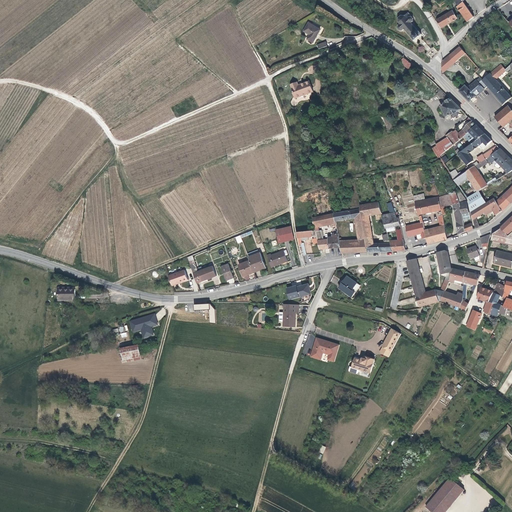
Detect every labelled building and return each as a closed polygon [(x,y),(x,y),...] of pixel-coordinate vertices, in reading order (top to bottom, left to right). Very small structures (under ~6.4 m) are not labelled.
[(467,22),(473,17),(459,0),(452,0),(452,1),(457,8),(456,8),(467,22)] [(416,39),(419,36),(421,34),(418,31),(411,22),(413,21),(413,18),(407,12),(404,15),(402,15),(398,18),(398,22),(400,24),(398,26),(398,29),(400,30),(402,30),(404,29),(411,37),(413,40),(415,38),(416,39)] [(456,20),(451,12),(438,21),(442,28),(448,24),(456,20)] [(320,30),(308,23),(304,31),(309,34),(307,39),(312,42),(316,35),(320,30)] [(326,41),(317,44),(319,49),(328,46),(326,41)] [(454,62),(463,54),(457,47),(448,55),(454,62)] [(440,73),(441,74),(454,62),(448,55),(440,62),(440,73)] [(414,66),(403,57),(399,61),(410,70),(414,66)] [(511,61),(504,69),(500,65),(481,81),(485,86),(494,95),(501,104),(510,97),(493,78),(503,70),(504,72),(509,67),(511,70),(511,61)] [(481,81),(478,78),(466,89),(464,86),(458,91),(468,101),(472,97),(485,86),(481,81)] [(306,80),(294,84),(292,81),(286,84),(291,98),(310,91),(306,80)] [(444,95),(439,89),(435,93),(440,99),(444,95)] [(459,110),(448,99),(444,103),(445,104),(440,109),(448,119),(452,116),(454,118),(453,121),(455,121),(456,119),(457,117),(458,116),(460,116),(460,114),(457,115),(455,113),(459,110)] [(493,118),(500,126),(511,115),(511,110),(511,109),(510,110),(506,106),(505,107),(493,118)] [(386,131),(391,129),(385,112),(380,114),(386,131)] [(443,135),(444,137),(451,146),(453,143),(458,139),(468,131),(475,125),(473,123),(470,120),(467,123),(465,124),(463,125),(463,126),(460,129),(459,128),(454,132),(453,129),(449,132),(448,131),(443,135)] [(468,131),(475,139),(483,133),(479,130),(475,125),(468,131)] [(459,151),(456,153),(467,165),(473,160),(466,153),(472,148),(474,146),(476,148),(481,148),(490,140),(483,133),(475,139),(464,148),(459,151)] [(440,154),(451,146),(444,137),(433,146),(440,154)] [(458,150),(463,146),(458,139),(453,143),(458,150)] [(440,154),(433,146),(429,149),(436,158),(439,157),(438,155),(440,154)] [(486,158),(490,156),(499,149),(496,146),(481,156),(481,155),(476,158),(479,163),(480,162),(486,158)] [(494,161),(505,172),(507,173),(509,172),(511,170),(511,162),(503,153),(499,149),(490,156),(494,161)] [(488,183),(485,185),(473,166),(468,170),(462,174),(459,175),(453,179),(458,186),(468,179),(477,193),(478,192),(489,185),(488,183)] [(450,174),(453,179),(459,175),(458,173),(456,170),(450,174)] [(511,185),(497,199),(495,196),(492,198),(501,211),(511,200),(511,185)] [(455,195),(453,191),(447,194),(451,203),(453,206),(458,234),(464,232),(462,220),(461,213),(459,203),(455,195)] [(482,204),(484,202),(478,192),(477,193),(467,200),(470,211),(482,204)] [(439,206),(441,206),(451,203),(447,194),(436,196),(439,206)] [(439,206),(436,196),(413,202),(417,215),(439,209),(439,206)] [(459,203),(461,213),(468,211),(465,201),(462,201),(461,196),(458,197),(459,203)] [(492,198),(486,202),(490,208),(491,211),(494,215),(501,211),(492,198)] [(368,217),(381,213),(377,202),(359,207),(360,210),(366,242),(368,252),(380,251),(380,244),(374,244),(368,217)] [(476,222),(475,217),(483,212),(486,211),(482,204),(470,211),(472,223),(476,222)] [(358,240),(359,243),(366,242),(360,210),(338,215),(337,208),(331,210),(332,213),(334,221),(334,225),(354,220),(358,240)] [(461,213),(462,220),(469,218),(468,211),(461,213)] [(321,216),(323,224),(334,221),(332,213),(321,216)] [(394,213),(389,214),(382,215),(386,228),(389,227),(390,231),(394,230),(394,226),(399,225),(398,218),(396,219),(394,213)] [(508,230),(511,226),(511,215),(500,227),(491,235),(490,240),(511,245),(511,231),(508,230)] [(323,224),(321,216),(311,218),(312,221),(314,231),(318,243),(319,249),(340,248),(339,245),(339,243),(338,239),(337,234),(332,235),(332,240),(320,241),(317,229),(316,226),(323,224)] [(469,218),(462,220),(464,232),(472,229),(469,218)] [(440,227),(424,231),(427,244),(446,239),(443,224),(439,224),(439,225),(440,227)] [(294,239),(291,227),(276,230),(279,243),(294,239)] [(301,255),(305,255),(302,242),(310,241),(309,237),(314,237),(314,239),(311,240),(312,245),(318,243),(314,231),(296,232),(301,255)] [(385,244),(385,251),(392,250),(390,242),(388,234),(383,235),(385,244)] [(479,238),(481,244),(487,242),(489,234),(479,238)] [(405,249),(404,242),(393,244),(392,241),(390,242),(392,250),(405,249)] [(368,252),(366,242),(359,243),(346,244),(348,253),(368,252)] [(341,253),(348,253),(346,244),(339,245),(340,248),(341,253)] [(476,262),(479,261),(480,255),(478,250),(476,246),(467,249),(470,259),(475,257),(476,262)] [(266,257),(270,268),(287,261),(285,256),(288,255),(286,251),(283,252),(283,251),(270,257),(270,255),(266,257)] [(443,289),(442,292),(445,293),(446,292),(450,279),(452,273),(451,268),(447,253),(445,251),(437,253),(442,274),(446,274),(445,278),(446,278),(445,281),(447,282),(444,289),(443,289)] [(265,268),(259,252),(248,257),(250,262),(254,272),(265,268)] [(511,268),(511,266),(511,255),(496,252),(493,264),(503,266),(511,268)] [(190,255),(187,257),(196,284),(216,278),(212,267),(197,272),(190,255)] [(424,293),(425,293),(417,258),(414,259),(423,294),(424,293)] [(407,261),(418,306),(428,304),(426,298),(425,298),(424,293),(423,294),(414,259),(407,261)] [(254,272),(250,262),(239,266),(243,278),(254,274),(254,272)] [(228,266),(221,268),(226,283),(233,281),(228,266)] [(451,268),(452,273),(450,279),(452,279),(459,281),(459,285),(459,286),(461,286),(462,282),(465,271),(457,270),(451,268)] [(168,275),(172,285),(191,279),(188,269),(168,275)] [(472,273),(465,271),(462,282),(475,285),(479,275),(472,273)] [(339,285),(352,294),(359,284),(347,275),(339,285)] [(298,292),(299,292),(300,297),(307,296),(310,291),(310,290),(307,279),(296,282),(298,292)] [(511,282),(506,281),(501,297),(505,299),(507,294),(508,294),(509,292),(510,292),(511,290),(511,282)] [(80,293),(80,283),(70,283),(70,282),(63,283),(63,294),(80,293)] [(475,295),(485,301),(482,310),(484,311),(486,312),(488,313),(489,313),(491,304),(487,301),(492,292),(486,289),(481,286),(475,295)] [(445,294),(436,291),(425,293),(424,293),(425,298),(426,298),(428,304),(441,301),(445,294)] [(458,309),(459,300),(454,298),(447,295),(448,293),(446,292),(445,293),(445,294),(441,301),(458,309)] [(502,315),(505,308),(502,307),(493,304),(497,296),(495,294),(492,292),(487,301),(491,304),(489,313),(495,315),(496,312),(502,315)] [(465,311),(467,303),(459,300),(458,309),(465,311)] [(511,302),(504,300),(502,307),(505,308),(511,310),(511,302)] [(285,304),(284,312),(284,321),(284,326),(295,327),(296,313),(299,314),(300,305),(285,304)] [(472,311),(471,314),(469,321),(477,324),(480,314),(473,311),(472,311)] [(155,314),(130,321),(133,332),(142,329),(144,338),(154,335),(151,326),(158,324),(155,314)] [(392,328),(382,346),(388,349),(385,355),(388,357),(400,333),(392,328)] [(334,361),(339,344),(316,338),(310,356),(321,359),(323,352),(329,354),(327,359),(334,361)] [(119,348),(122,363),(135,361),(133,346),(119,348)] [(385,355),(388,349),(382,346),(379,352),(385,355)] [(355,358),(352,367),(349,366),(348,370),(349,371),(356,374),(357,373),(358,369),(370,373),(374,360),(362,356),(361,360),(355,358)] [(426,506),(433,511),(444,511),(464,488),(450,477),(426,506)]
